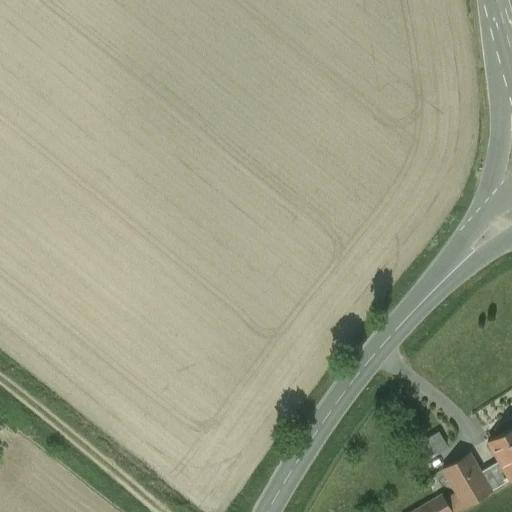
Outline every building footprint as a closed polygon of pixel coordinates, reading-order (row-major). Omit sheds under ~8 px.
[(511,427),(489,440),(511,478),(511,477),(511,427)] [(442,429),(426,438),(433,452),(449,444),(442,429)] [(481,474),(469,453),(443,468),(459,494),(465,505),(465,506),(491,490),(481,474)] [(502,484),(492,467),(481,474),(491,490),(502,484)] [(435,498),(411,511),(452,511),(447,501),(442,494),(435,498)] [(459,494),(447,501),(452,511),(465,505),(459,494)]
